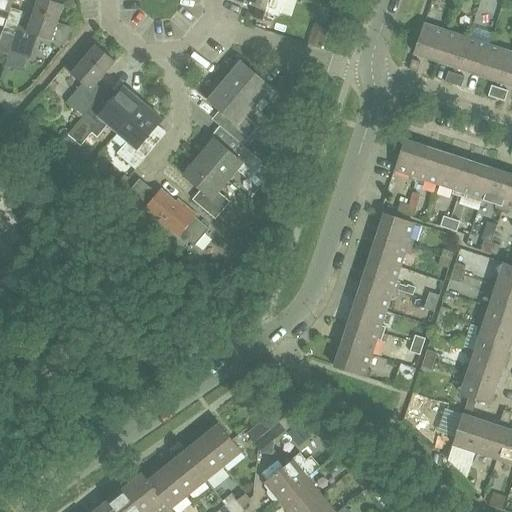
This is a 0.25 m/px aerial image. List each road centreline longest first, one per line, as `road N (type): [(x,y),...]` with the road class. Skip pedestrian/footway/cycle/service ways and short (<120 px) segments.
road 1 (unclassified): [(218,380),(320,288),(369,131),(375,78)]
road 2 (unclassified): [(218,380),(46,511)]
road 3 (residential): [(375,78),(231,33),(212,19)]
road 4 (residential): [(109,0),(111,28),(142,51),(186,48),(212,19)]
road 5 (residential): [(511,122),(375,78)]
road 6 (unknown): [(180,48),(176,129),(157,174)]
